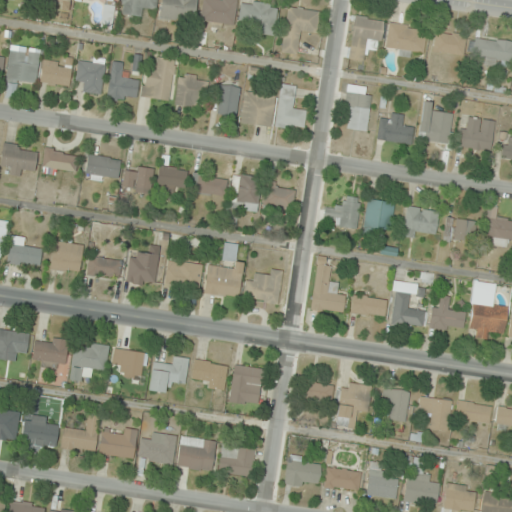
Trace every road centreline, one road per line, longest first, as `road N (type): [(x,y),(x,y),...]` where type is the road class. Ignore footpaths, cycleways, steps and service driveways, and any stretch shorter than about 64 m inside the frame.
road 1 (residential): [(511,191),(0,112)]
road 2 (tertiary): [(511,374),(0,297)]
road 3 (residential): [(265,511),(339,0)]
road 4 (residential): [(265,511),(0,471)]
